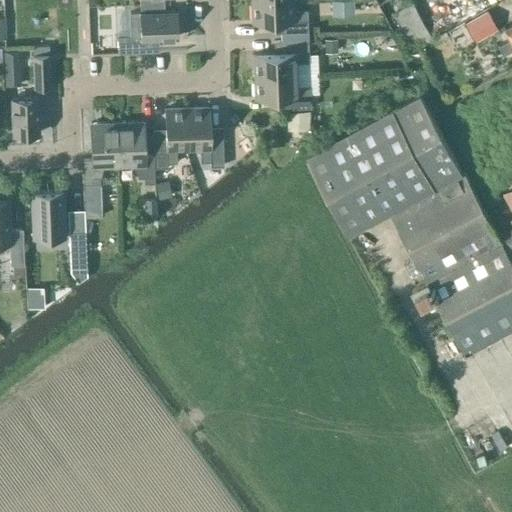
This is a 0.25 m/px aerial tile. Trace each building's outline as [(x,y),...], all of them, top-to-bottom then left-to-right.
[(293,10),(292,0),(252,0),(254,21),(280,20),(281,33),(309,32),(308,10),(293,10)] [(351,0),(331,0),(332,12),(351,11),(351,0)] [(421,44),(432,38),(412,2),(394,12),(413,47),(421,44)] [(175,11),(165,11),(165,3),(139,4),(139,12),(130,13),(131,35),(116,36),(117,53),(149,52),(148,38),(176,37),(175,11)] [(497,28),(487,10),(464,24),(474,41),(497,28)] [(511,23),(504,28),(510,40),(497,47),(502,55),(511,49),(511,23)] [(281,52),(255,53),(256,75),(295,73),(318,73),(318,55),(310,55),(309,39),(281,40),(281,52)] [(335,39),(324,39),(325,51),(336,51),(335,39)] [(48,47),(33,48),(33,56),(49,55),(48,47)] [(18,51),(2,51),(3,83),(19,83),(18,51)] [(34,88),(50,87),(49,55),(33,56),(34,88)] [(295,73),(256,75),(257,97),(286,96),(287,108),(312,107),(311,95),(319,94),(318,73),(295,73)] [(466,353),(511,328),(511,235),(501,242),(463,170),(461,172),(420,94),(307,154),(348,232),(390,210),(427,280),(412,288),(422,306),(437,298),(466,353)] [(38,98),(11,99),(13,135),(39,134),(38,98)] [(187,107),(188,147),(200,147),(200,162),(211,161),(211,166),(224,165),(222,135),(210,135),(208,106),(187,107)] [(177,148),(188,147),(187,107),(165,108),(166,138),(154,138),(154,155),(155,168),(167,168),(168,163),(178,163),(177,148)] [(306,111),(288,112),(288,128),(307,127),(306,111)] [(155,182),(155,168),(154,155),(144,156),(143,121),(117,122),(119,166),(134,166),(138,177),(144,177),(144,183),(155,182)] [(83,159),(83,169),(83,185),(95,185),(94,179),(100,179),(104,167),(119,166),(117,122),(91,123),(92,159),(83,159)] [(166,181),(155,183),(158,197),(169,195),(166,181)] [(511,209),(511,188),(503,193),(511,209)] [(63,191),(32,193),(34,237),(65,236),(63,191)] [(154,198),(143,199),(144,213),(155,213),(154,198)] [(0,201),(0,244),(10,244),(11,266),(12,266),(24,266),(23,229),(10,230),(9,201),(0,201)] [(102,254),(101,215),(85,216),(86,234),(87,254),(102,254)] [(86,234),(70,235),(71,267),(87,266),(87,254),(86,234)] [(24,266),(12,266),(13,277),(25,276),(24,266)] [(87,266),(71,267),(71,272),(78,278),(87,271),(87,266)] [(502,417),(484,433),(493,443),(510,427),(502,417)]
